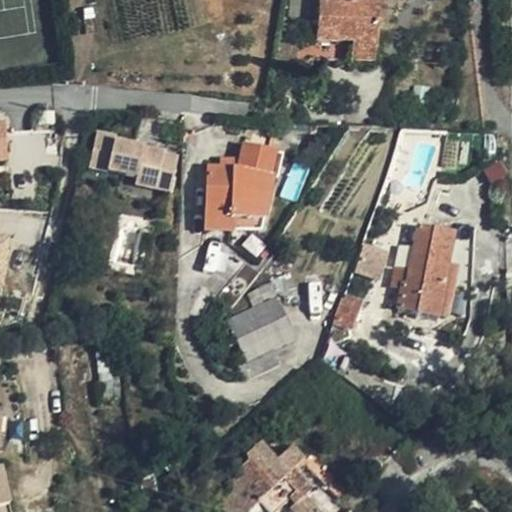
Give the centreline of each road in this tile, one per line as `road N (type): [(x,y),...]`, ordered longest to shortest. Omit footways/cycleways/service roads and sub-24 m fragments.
road 1 (residential): [(58,96),(71,155),(31,324)]
road 2 (residential): [(58,96),(251,112)]
road 3 (unknown): [(511,260),(495,258),(476,210),(465,204),(364,206)]
